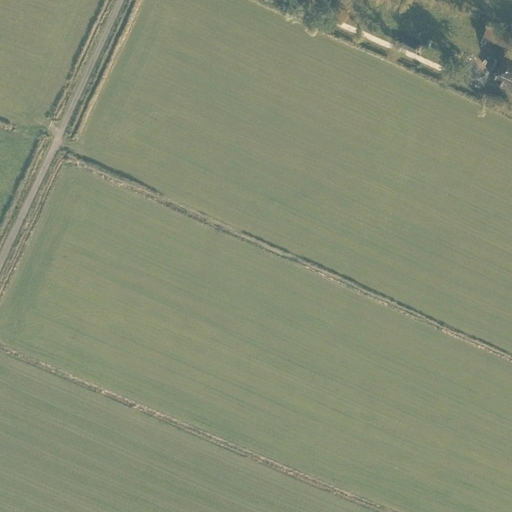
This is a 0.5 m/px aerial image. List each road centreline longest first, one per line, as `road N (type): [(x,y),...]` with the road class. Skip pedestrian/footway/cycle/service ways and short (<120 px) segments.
road 1 (track): [(0,267),(122,0)]
road 2 (track): [(288,0),(511,98)]
